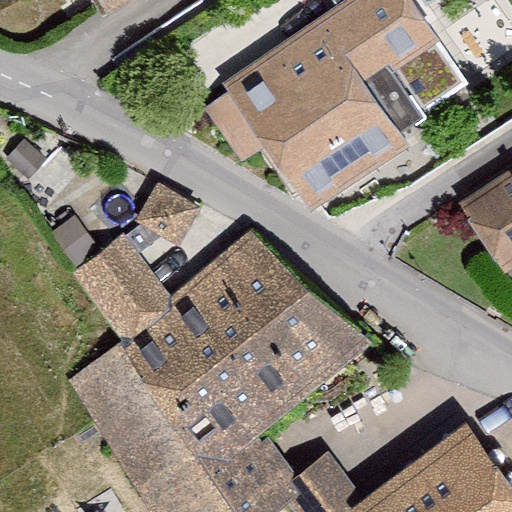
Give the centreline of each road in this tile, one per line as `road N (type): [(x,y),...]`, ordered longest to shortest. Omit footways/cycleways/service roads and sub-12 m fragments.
road 1 (tertiary): [(511,359),(0,77)]
road 2 (unknown): [(324,251),(511,128)]
